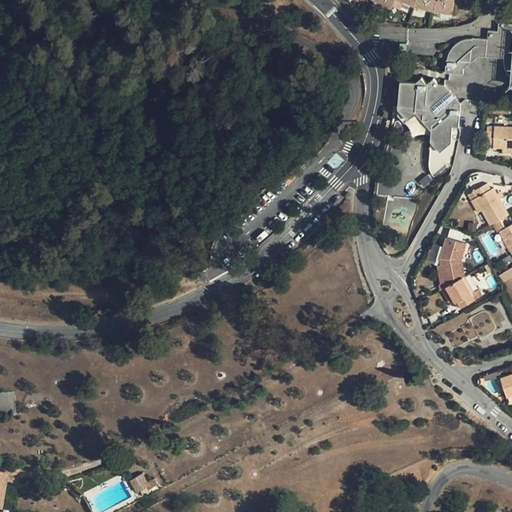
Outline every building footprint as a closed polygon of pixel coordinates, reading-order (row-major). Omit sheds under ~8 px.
[(375,0),(392,8),(394,0),(403,0),(414,5),(433,11),(453,13),(455,0),(375,0)] [(478,55),(499,56),(507,23),(499,22),(498,31),(488,30),(488,38),(473,37),(472,38),(467,39),(462,40),(456,44),(451,50),(449,54),(448,59),(447,59),(446,72),(463,73),(464,68),(478,55)] [(511,85),(511,23),(507,23),(499,56),(504,57),(504,66),(507,71),(511,79),(511,85)] [(444,93),(445,84),(439,83),(434,78),(429,83),(426,82),(422,77),(416,82),(401,80),(399,108),(408,119),(417,112),(432,130),(431,141),(452,142),(453,126),(459,126),(461,102),(453,102),(444,93)] [(461,102),(445,84),(444,93),(453,102),(461,102)] [(511,126),(488,125),(487,130),(484,130),(483,143),(494,144),(494,147),(500,147),(511,147),(511,126)] [(283,176),(288,182),(299,171),(294,166),(283,176)] [(493,222),(511,212),(502,195),(499,192),(496,185),(493,186),(490,180),(470,192),(474,198),(478,196),(493,222)] [(511,253),(511,223),(499,231),(503,238),(511,250),(511,253)] [(463,276),(465,275),(463,259),(468,243),(446,236),(439,258),(445,287),(446,286),(463,276)] [(511,250),(503,238),(499,240),(507,252),(511,250)] [(476,298),(463,276),(446,286),(447,287),(454,300),(456,302),(458,301),(462,307),(476,298)] [(442,289),(450,302),(454,300),(447,287),(442,289)] [(511,373),(501,378),(507,396),(511,394),(511,373)] [(13,393),(0,394),(0,418),(15,417),(13,393)] [(126,481),(133,493),(145,486),(147,489),(154,485),(151,479),(144,483),(138,474),(126,481)]
